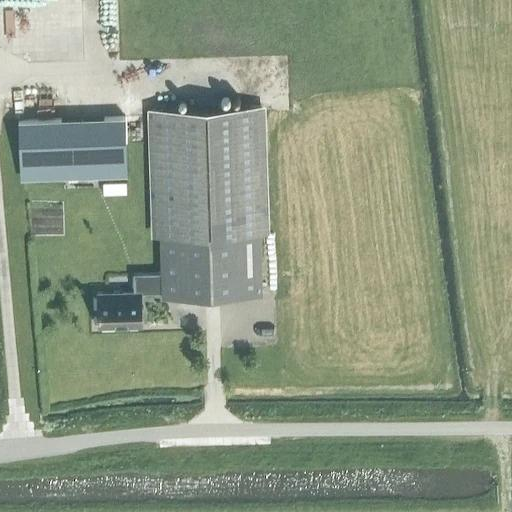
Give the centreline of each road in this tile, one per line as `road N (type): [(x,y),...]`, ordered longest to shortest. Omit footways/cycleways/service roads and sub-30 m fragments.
road 1 (unclassified): [(0,453),(172,434),(511,429)]
road 2 (track): [(0,72),(192,67)]
